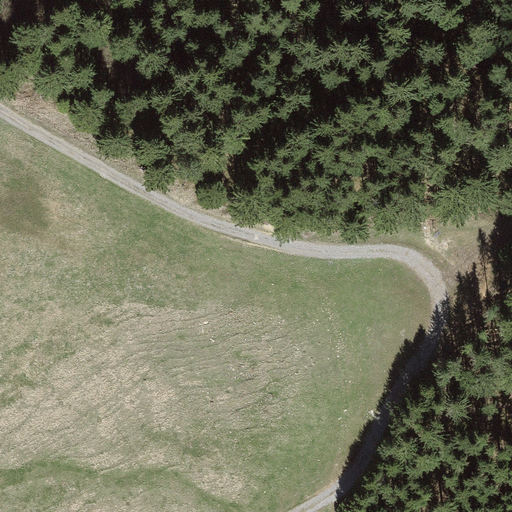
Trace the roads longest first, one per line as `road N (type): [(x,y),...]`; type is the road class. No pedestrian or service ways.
road 1 (track): [(433,270),(392,254),(308,252),(201,221),(0,109)]
road 2 (track): [(320,511),(388,443),(454,326),(453,290),(433,270)]
